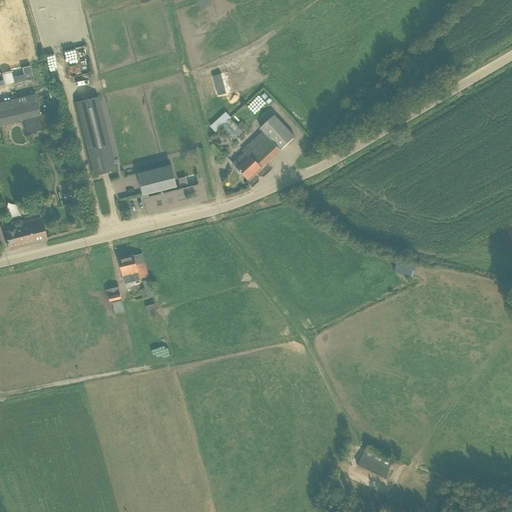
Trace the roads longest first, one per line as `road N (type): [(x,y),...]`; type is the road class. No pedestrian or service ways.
road 1 (residential): [(0,262),(252,197),(511,56)]
road 2 (track): [(252,197),(458,0)]
